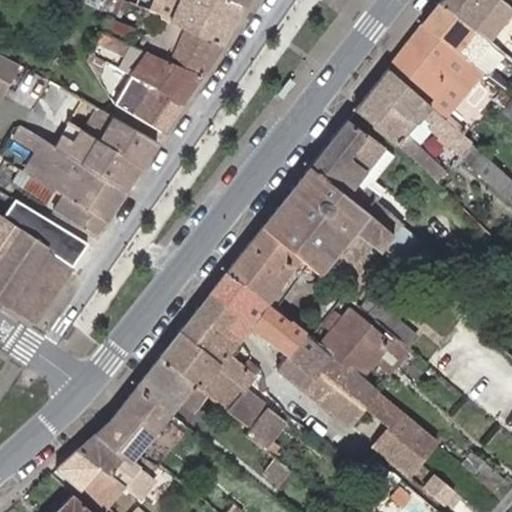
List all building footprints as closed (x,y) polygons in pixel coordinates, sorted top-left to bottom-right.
[(81,0),(103,9),(108,12),(113,0),(81,0)] [(218,44),(242,4),(232,0),(161,0),(161,1),(167,3),(163,11),(140,0),(138,0),(136,7),(142,10),(218,44)] [(510,10),(498,0),(438,0),(437,2),(487,40),(510,10)] [(511,0),(498,0),(510,10),(511,7),(511,0)] [(487,40),(437,2),(420,23),(469,63),(487,40)] [(218,44),(142,10),(139,17),(157,26),(152,38),(146,35),(139,50),(200,74),(218,44)] [(138,29),(119,21),(111,38),(130,46),(138,29)] [(480,71),(469,63),(420,23),(385,68),(442,115),(480,71)] [(181,104),(200,74),(139,50),(137,49),(130,46),(111,38),(100,34),(94,48),(105,53),(106,49),(137,64),(134,69),(130,68),(127,75),(181,104)] [(511,72),(511,60),(487,40),(469,63),(480,71),(487,76),(496,65),(510,75),(511,72)] [(106,63),(85,52),(82,60),(97,83),(106,63)] [(0,92),(14,62),(0,54),(0,92)] [(505,194),(511,186),(511,179),(442,115),(385,68),(352,109),(395,146),(434,182),(443,171),(415,143),(406,133),(418,121),(427,129),(505,194)] [(181,104),(127,75),(122,85),(141,95),(136,105),(133,110),(162,133),(181,104)] [(122,85),(120,84),(116,92),(136,105),(141,95),(122,85)] [(501,111),(511,95),(499,86),(488,102),(501,111)] [(136,105),(116,92),(110,104),(130,114),(133,110),(136,105)] [(511,120),(511,95),(501,111),(511,120)] [(127,187),(157,142),(95,107),(80,136),(63,127),(53,145),(127,187)] [(385,149),(345,118),(308,165),(346,196),(385,149)] [(427,129),(418,121),(406,133),(415,143),(427,129)] [(94,235),(127,187),(20,127),(13,138),(43,158),(31,177),(52,190),(56,185),(65,190),(52,213),(94,235)] [(391,154),(385,149),(369,169),(374,174),(391,154)] [(298,258),(317,274),(354,230),(378,250),(391,234),(346,196),(308,165),(260,226),(298,258)] [(11,182),(21,188),(28,176),(18,170),(11,182)] [(44,203),(52,190),(28,176),(21,188),(44,203)] [(78,236),(44,216),(21,203),(13,214),(68,250),(78,236)] [(0,256),(20,229),(0,215),(0,256)] [(298,258),(260,226),(242,249),(225,271),(266,303),(273,308),(306,265),(298,258)] [(20,229),(0,256),(0,300),(5,304),(46,246),(23,231),(20,229)] [(68,250),(79,257),(89,243),(78,236),(68,250)] [(46,246),(5,304),(33,323),(74,264),(46,246)] [(248,327),(266,303),(225,271),(207,295),(230,313),(220,327),(238,340),(248,327)] [(207,295),(178,331),(219,362),(228,353),(233,357),(242,346),(238,340),(220,327),(230,313),(207,295)] [(368,296),(358,308),(367,316),(378,304),(368,296)] [(273,308),(266,303),(248,327),(285,353),(304,331),(273,308)] [(404,346),(414,334),(378,304),(367,316),(404,346)] [(353,314),(347,309),(339,319),(331,312),(322,323),(330,330),(318,343),(333,356),(357,376),(387,342),(402,356),(407,349),(404,346),(367,316),(358,308),(353,314)] [(219,362),(178,331),(158,356),(192,383),(205,393),(248,427),(256,417),(258,415),(263,407),(266,404),(241,383),(255,363),(248,358),(242,365),(233,357),(228,353),(219,362)] [(303,391),(333,356),(318,343),(304,331),(285,353),(273,367),(303,391)] [(158,356),(134,386),(170,413),(179,401),(192,383),(158,356)] [(303,391),(329,413),(358,377),(357,376),(333,356),(303,391)] [(329,413),(344,425),(361,404),(373,390),(358,377),(329,413)] [(192,383),(179,401),(192,411),(205,393),(192,383)] [(106,422),(92,434),(120,455),(129,463),(139,451),(170,413),(134,386),(106,422)] [(361,404),(387,425),(398,411),(373,390),(361,404)] [(263,407),(258,415),(256,417),(248,427),(242,435),(258,448),(278,420),(263,407)] [(405,474),(416,461),(432,441),(398,411),(387,425),(371,446),(405,474)] [(120,455),(92,434),(75,448),(106,472),(120,455)] [(106,472),(75,448),(54,467),(102,511),(124,486),(106,472)] [(169,453),(160,466),(175,478),(185,464),(169,453)] [(129,463),(120,455),(106,472),(124,486),(137,469),(129,463)] [(272,488),(288,471),(273,459),(259,476),(272,488)] [(137,469),(124,486),(135,495),(149,478),(137,469)] [(456,493),(432,473),(422,486),(445,506),(456,493)] [(51,511),(90,511),(71,493),(51,511)]
